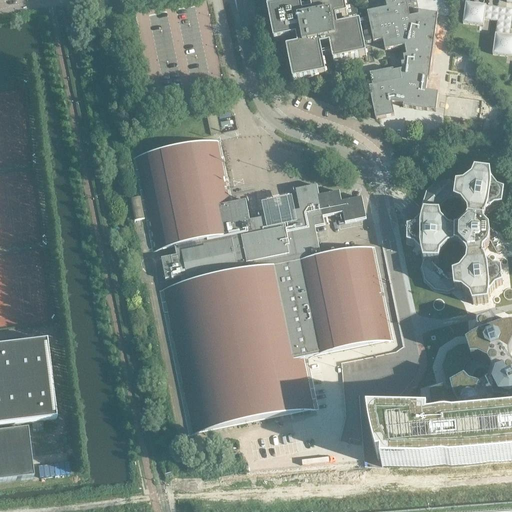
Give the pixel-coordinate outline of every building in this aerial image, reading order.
[(349,26),(347,17),(348,16),(346,6),(346,5),(344,0),(274,0),(276,8),(269,9),(268,9),(268,10),(270,20),(270,21),(272,31),(272,32),(274,42),(275,42),(275,43),(276,43),(276,42),(286,40),(286,41),(286,40),(290,40),(291,39),(292,39),(294,38),(295,39),(296,38),(297,38),(299,48),(298,47),(296,48),(294,49),(294,48),(293,48),(288,50),(288,49),(287,49),(287,50),(288,50),(287,50),(287,51),(289,61),(291,71),(291,72),(293,82),(294,82),(294,83),(295,83),(294,83),(301,81),(305,81),(315,79),(316,79),(316,78),(326,76),(326,77),(326,76),(327,76),(327,75),(324,65),(325,65),(324,65),(323,59),(322,55),(332,53),(334,63),(333,63),(334,63),(334,64),(335,64),(345,62),(343,51),(349,49),(344,27),(349,26)] [(429,80),(438,15),(419,12),(418,16),(415,17),(411,0),(385,0),(387,9),(367,13),(373,43),(379,42),(380,47),(385,46),(385,49),(385,51),(405,47),(407,56),(404,57),(405,63),(402,64),(403,71),(394,72),(393,70),(370,75),(372,87),(369,88),(376,120),(394,116),(392,104),(396,104),(400,105),(403,105),(403,108),(436,113),(438,94),(426,92),(426,88),(428,80),(429,80)] [(511,0),(507,0),(507,3),(511,3),(511,30),(510,30),(511,24),(511,16),(511,10),(466,4),(464,18),(463,24),(477,26),(484,27),(484,20),(497,22),(495,35),(493,49),(492,55),(511,58),(511,0)] [(364,44),(363,38),(362,36),(362,35),(360,25),(360,24),(360,25),(359,24),(349,26),(344,27),(349,49),(343,51),(345,62),(345,61),(355,59),(356,60),(356,59),(362,58),(364,58),(366,57),(366,58),(366,57),(367,57),(367,56),(366,56),(364,46),(365,46),(364,46),(364,44)] [(391,342),(372,248),(321,259),(320,254),(325,253),(325,249),(320,250),(313,221),(343,214),(345,225),(367,220),(362,199),(342,203),(340,193),(319,197),(317,187),(296,191),(300,212),(279,216),(250,222),(246,202),(230,205),(217,142),(136,159),(155,252),(175,248),(177,257),(162,260),(166,281),(181,278),(183,287),(163,291),(193,436),(315,411),(304,359),(325,355),(391,342)] [(505,247),(506,242),(503,232),(498,227),(493,224),(496,218),(504,211),(511,210),(511,207),(511,194),(507,193),(501,184),(500,177),(485,175),(482,182),(480,183),(477,181),(474,183),(475,187),(473,188),(466,189),(459,186),(446,187),(446,188),(436,196),(436,197),(432,209),(434,218),(432,224),(424,232),(417,233),(417,248),(424,250),(426,252),(424,255),(427,258),(430,256),(432,258),(433,265),(431,272),(431,273),(435,286),(444,295),(457,297),(458,297),(465,294),(472,296),(473,297),(472,300),(475,303),(478,301),(480,302),(483,309),(498,308),(499,300),(505,292),(511,289),(511,287),(511,274),(503,273),(501,266),(498,262),(499,258),(500,254),(505,247)] [(152,252),(141,198),(134,199),(145,253),(152,252)] [(448,298),(436,301),(438,309),(450,306),(448,298)] [(424,414),(420,415),(421,418),(422,420),(423,425),(424,427),(425,430),(431,430),(433,430),(440,434),(442,436),(445,441),(448,440),(450,440),(455,439),(457,438),(459,438),(459,432),(459,430),(460,430),(468,427),(469,426),(470,427),(472,429),(474,432),(474,435),(475,437),(475,439),(475,440),(476,440),(485,451),(499,455),(511,450),(511,367),(510,364),(509,359),(509,357),(510,356),(511,350),(511,329),(507,330),(506,330),(505,330),(497,326),(496,326),(496,325),(492,320),(478,325),(478,331),(478,333),(478,334),(477,335),(474,334),(472,338),(475,340),(474,341),(473,342),(472,343),(467,346),(464,346),(462,346),(459,347),(447,354),(447,355),(442,368),(446,382),(446,383),(448,384),(449,386),(452,388),(453,394),(453,396),(452,396),(450,397),(449,397),(448,396),(444,391),(442,392),(440,393),(435,394),(433,395),(430,396),(430,399),(431,402),(431,403),(430,404),(430,405),(426,404),(424,408),(427,411),(427,412),(426,413),(425,413),(424,414)] [(0,427),(55,421),(46,343),(0,348),(0,427)] [(419,417),(368,416),(370,426),(372,438),(375,450),(378,461),(383,461),(382,468),(424,469),(445,467),(452,468),(511,461),(511,416),(487,419),(455,423),(447,421),(428,423),(428,417),(419,417)] [(0,483),(33,480),(27,431),(0,434),(0,483)] [(59,459),(48,459),(49,475),(59,474),(59,459)]
